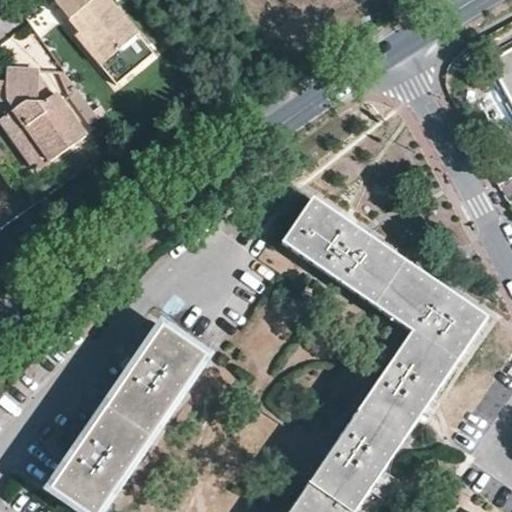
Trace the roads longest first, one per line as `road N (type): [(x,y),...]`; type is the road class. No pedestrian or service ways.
road 1 (tertiary): [(404,44),(145,219),(0,332)]
road 2 (residential): [(207,279),(139,296),(0,458)]
road 3 (residential): [(511,263),(417,87),(404,44)]
road 4 (residential): [(438,511),(511,413)]
